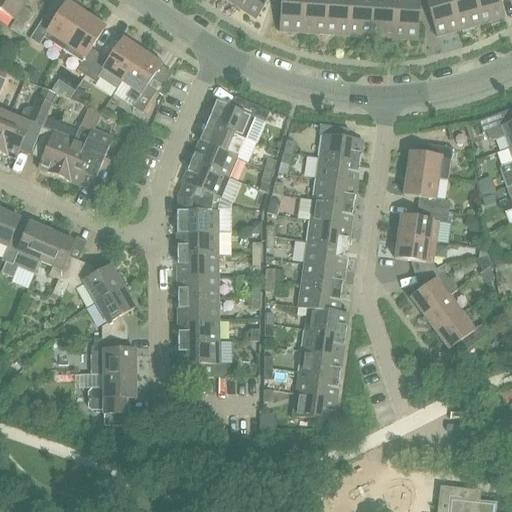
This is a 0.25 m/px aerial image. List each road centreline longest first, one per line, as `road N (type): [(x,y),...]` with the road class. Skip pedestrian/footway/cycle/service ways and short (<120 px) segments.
road 1 (residential): [(410,417),(362,278),(389,98)]
road 2 (residential): [(255,404),(158,404),(156,243)]
road 3 (residential): [(156,243),(179,126),(221,52)]
road 4 (residential): [(221,52),(299,89),(389,98)]
road 5 (residential): [(156,243),(0,178)]
road 6 (residential): [(389,98),(441,91),(511,64)]
